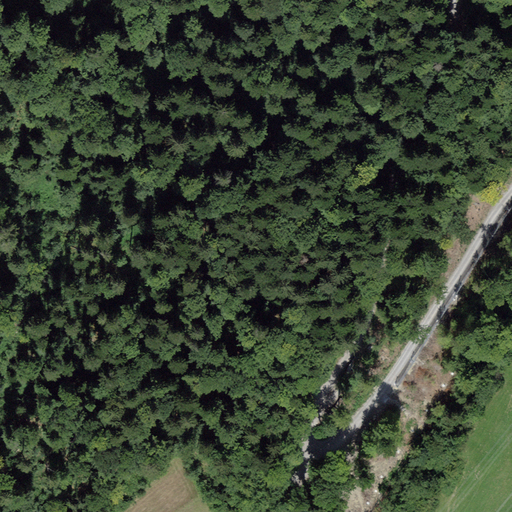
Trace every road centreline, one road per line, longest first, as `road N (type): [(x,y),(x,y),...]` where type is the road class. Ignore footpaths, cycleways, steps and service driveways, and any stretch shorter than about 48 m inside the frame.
road 1 (track): [(249,511),(289,488),(327,387),(362,326),(393,228),(396,158),(452,34),(455,0)]
road 2 (track): [(511,188),(408,351),(334,444),(307,444)]
